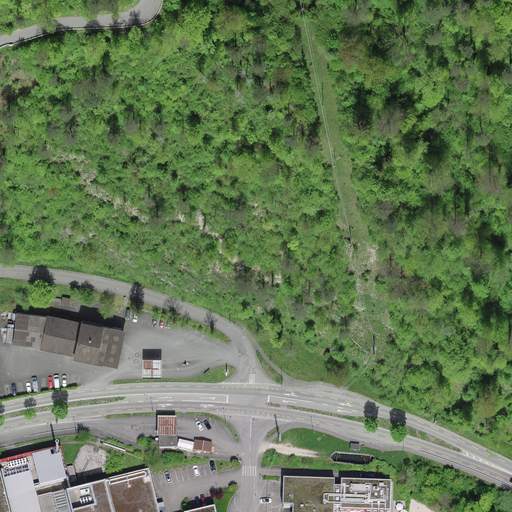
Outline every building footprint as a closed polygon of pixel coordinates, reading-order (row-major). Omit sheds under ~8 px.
[(122,330),(102,327),(49,315),(16,312),(12,343),(41,346),(115,364),(122,330)] [(162,359),(141,359),(142,378),(162,378),(162,359)] [(157,427),(157,438),(175,439),(175,427),(176,419),(157,419),(157,427)] [(175,439),(157,438),(153,439),(153,447),(177,447),(177,439),(175,439)] [(193,451),(210,454),(212,445),(195,441),(193,451)] [(215,511),(215,509),(210,510),(202,511),(158,511),(148,470),(69,490),(59,449),(0,463),(0,511),(215,511)] [(341,482),(341,489),(333,488),(334,481),(283,479),(282,506),(292,506),(291,511),(332,511),(333,508),(340,508),(340,511),(371,511),(370,511),(389,511),(391,483),(341,482)]
